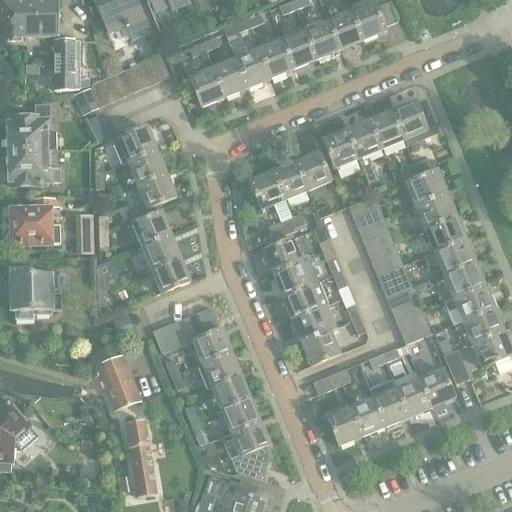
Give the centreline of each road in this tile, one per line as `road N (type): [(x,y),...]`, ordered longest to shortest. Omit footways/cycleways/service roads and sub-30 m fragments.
road 1 (residential): [(511,26),(245,135),(217,154),(233,276),(283,390)]
road 2 (residential): [(333,511),(283,390)]
road 3 (residential): [(398,511),(511,466)]
